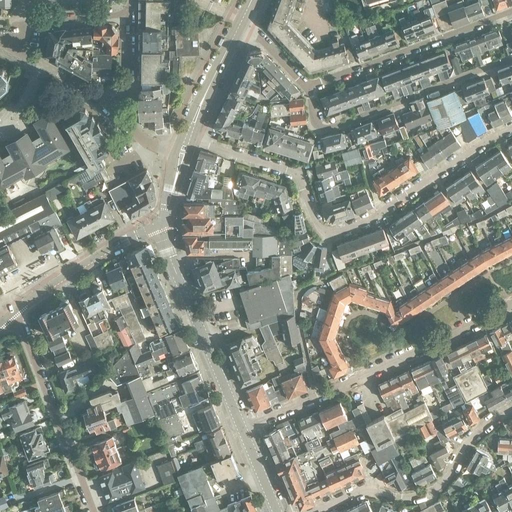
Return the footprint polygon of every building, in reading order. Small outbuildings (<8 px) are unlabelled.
[(174,11),(174,0),(162,0),(163,0),(149,0),(149,6),(142,6),(141,26),(155,27),(155,28),(161,28),(168,28),(168,23),(169,21),(174,21),(174,11)] [(305,2),(300,0),(277,0),(271,16),(272,17),(268,26),(276,34),(275,35),(301,63),(302,63),(309,72),(319,69),(319,70),(349,62),(348,58),(353,57),(350,48),(346,49),(345,45),(340,47),(337,37),(331,39),(334,48),(315,53),(287,22),(294,4),(303,7),(305,2)] [(450,11),(445,0),(432,5),(436,16),(450,11)] [(470,20),(484,15),(479,0),(464,6),(470,20)] [(508,5),(506,0),(493,0),(497,9),(508,5)] [(455,26),(470,20),(464,6),(450,11),(455,26)] [(422,20),(427,35),(437,31),(429,8),(425,10),(428,18),(422,20)] [(418,22),(413,24),(418,38),(427,35),(422,20),(418,10),(414,11),(418,22)] [(418,38),(413,24),(408,26),(405,17),(400,19),(408,42),(418,38)] [(390,32),(384,34),(389,48),(399,45),(391,22),(387,24),(390,32)] [(93,27),(95,40),(95,41),(97,41),(100,44),(116,28),(112,25),(111,26),(108,26),(108,25),(98,25),(97,26),(95,26),(94,27),(93,27)] [(375,25),(371,27),(380,52),(389,48),(384,34),(379,36),(375,25)] [(175,33),(176,34),(176,38),(184,38),(184,34),(183,34),(183,26),(172,27),(172,33),(175,33)] [(173,57),(172,81),(172,77),(178,77),(179,68),(181,68),(182,55),(199,55),(198,26),(183,26),(183,34),(184,34),(184,38),(185,49),(177,49),(177,51),(177,55),(175,57),(173,57)] [(93,27),(72,30),(73,41),(73,46),(82,46),(82,41),(95,40),(93,27)] [(371,39),(365,41),(371,55),(380,52),(371,27),(367,28),(371,39)] [(118,50),(118,33),(119,32),(116,28),(100,44),(102,46),(102,50),(110,50),(110,53),(113,53),(113,50),(118,50)] [(155,28),(140,28),(140,38),(168,38),(168,28),(161,28),(155,28)] [(73,41),(72,30),(65,30),(65,29),(56,30),(56,32),(52,31),(52,32),(50,32),(50,33),(49,33),(45,52),(46,53),(46,55),(47,55),(47,56),(51,57),(51,55),(54,56),(61,53),(63,54),(66,42),(73,41)] [(498,29),(483,34),(489,49),(503,43),(498,29)] [(478,66),(484,64),(479,52),(489,49),(483,34),(468,40),(474,54),(478,66)] [(356,47),(360,59),(371,55),(365,41),(363,35),(358,37),(357,35),(352,37),(349,37),(353,48),(356,47)] [(168,49),(168,38),(140,38),(140,48),(168,49)] [(185,49),(184,38),(176,38),(177,49),(185,49)] [(474,54),(468,40),(454,45),(457,55),(460,54),(462,59),(474,54)] [(67,66),(77,48),(69,47),(68,49),(64,55),(63,54),(61,53),(54,56),(51,55),(51,57),(50,59),(58,63),(60,62),(67,66)] [(87,56),(87,54),(87,49),(77,48),(67,66),(78,72),(87,56)] [(258,69),(261,66),(261,63),(269,57),(261,49),(249,50),(247,56),(254,59),(255,64),(253,67),(255,68),(258,69)] [(93,60),(92,74),(103,75),(103,78),(110,78),(112,55),(99,54),(99,50),(93,50),(93,57),(93,60)] [(177,51),(173,51),(170,51),(169,59),(165,59),(165,51),(140,51),(140,81),(168,81),(172,81),(173,57),(175,57),(177,55),(177,51)] [(436,55),(445,79),(449,77),(445,67),(451,65),(446,51),(436,55)] [(87,56),(78,72),(89,79),(92,74),(93,60),(93,57),(87,54),(87,56)] [(428,58),(433,72),(437,71),(441,80),(445,79),(436,55),(428,58)] [(249,77),(253,67),(255,64),(254,59),(247,56),(239,72),(249,77)] [(269,57),(261,63),(261,66),(271,76),(279,69),(269,57)] [(462,73),(456,57),(451,59),(457,75),(462,73)] [(419,61),(427,86),(431,84),(427,74),(433,72),(428,58),(419,61)] [(408,65),(414,80),(418,78),(422,88),(427,86),(419,61),(408,65)] [(406,83),(409,93),(412,92),(409,82),(414,80),(408,65),(400,68),(406,83)] [(511,84),(511,77),(507,65),(497,69),(503,85),(510,82),(511,84)] [(0,89),(0,90),(0,92),(2,92),(2,90),(8,84),(9,85),(10,84),(9,82),(9,76),(11,76),(10,73),(9,74),(3,69),(4,68),(3,66),(2,68),(0,68),(0,89)] [(400,68),(390,72),(395,87),(406,83),(400,68)] [(267,80),(265,82),(268,85),(262,90),(262,91),(265,94),(285,75),(279,69),(271,76),(267,80)] [(239,72),(235,81),(260,93),(260,91),(260,88),(251,83),(253,79),(249,77),(239,72)] [(386,90),(387,90),(391,89),(395,98),(399,97),(395,87),(390,72),(380,76),(386,90)] [(285,75),(265,94),(268,97),(277,89),(279,92),(291,81),(285,75)] [(378,77),(366,81),(372,96),(379,94),(382,104),(387,102),(378,77)] [(496,89),(491,78),(484,80),(484,78),(473,82),(482,104),(482,105),(487,103),(484,96),(490,93),(489,92),(491,91),(493,99),(492,100),(492,101),(499,98),(496,89)] [(230,90),(244,97),(245,97),(247,92),(258,97),(260,93),(235,81),(230,90)] [(291,81),(279,92),(282,95),(285,92),(290,97),(293,94),(295,96),(301,92),(291,81)] [(372,96),(366,81),(355,85),(361,100),(362,103),(368,101),(367,98),(372,96)] [(141,108),(161,107),(168,106),(170,94),(172,82),(151,83),(152,90),(142,91),(140,93),(141,108)] [(463,87),(455,90),(460,103),(467,100),(468,102),(473,100),(476,107),(482,104),(473,82),(462,87),(463,87)] [(355,85),(344,89),(350,105),(361,100),(355,85)] [(502,87),(496,89),(499,98),(505,95),(502,87)] [(350,105),(344,89),(333,93),(339,109),(350,105)] [(251,113),(254,107),(249,105),(242,101),(244,97),(230,90),(226,100),(247,111),(246,111),(251,113)] [(456,121),(457,121),(465,118),(463,114),(464,113),(460,103),(455,90),(428,101),(429,105),(429,106),(436,124),(437,127),(438,128),(456,121)] [(511,91),(505,95),(499,98),(492,101),(502,123),(511,118),(511,114),(507,104),(511,102),(511,91)] [(339,109),(333,93),(322,97),(327,113),(339,109)] [(303,113),(303,109),(305,109),(303,98),(289,100),(289,103),(270,105),(271,116),(276,116),(290,114),(291,124),(291,125),(298,124),(307,123),(306,112),(303,113)] [(424,98),(409,103),(410,105),(409,106),(410,109),(412,109),(412,111),(403,115),(408,128),(421,123),(424,132),(437,127),(436,124),(429,106),(427,101),(425,101),(424,98)] [(226,100),(221,110),(234,117),(237,112),(244,116),(246,111),(247,111),(226,100)] [(492,101),(487,103),(482,105),(477,107),(483,120),(486,119),(485,115),(488,114),(494,127),(502,123),(492,101)] [(161,107),(141,108),(142,124),(144,126),(156,126),(157,131),(158,133),(171,132),(170,122),(163,123),(162,113),(169,113),(168,106),(161,107)] [(92,171),(95,170),(98,168),(106,163),(102,156),(108,153),(109,149),(103,139),(106,138),(102,132),(104,131),(99,121),(97,122),(93,115),(90,117),(85,108),(81,107),(64,117),(89,161),(87,162),(92,171)] [(467,112),(477,136),(488,130),(483,120),(477,107),(467,112)] [(235,124),(236,122),(232,121),(234,117),(221,110),(213,126),(215,130),(230,134),(233,124),(235,124)] [(467,142),(477,136),(467,112),(464,113),(463,114),(465,118),(457,121),(462,132),(466,141),(467,142)] [(260,128),(262,122),(263,121),(262,120),(263,114),(258,113),(257,115),(258,115),(250,141),(261,144),(265,129),(260,128)] [(393,113),(377,119),(383,134),(385,133),(385,135),(391,133),(391,131),(399,128),(403,140),(409,137),(404,125),(399,127),(393,113)] [(0,187),(26,172),(27,174),(44,164),(43,163),(69,147),(50,114),(36,122),(43,135),(31,142),(27,134),(9,145),(14,153),(2,160),(0,156),(0,187)] [(258,115),(257,115),(255,114),(254,118),(251,117),(249,124),(244,123),(243,127),(239,137),(250,141),(258,115)] [(243,127),(244,123),(244,121),(238,119),(237,123),(236,122),(235,124),(233,124),(230,134),(239,137),(243,127)] [(379,126),(377,120),(362,126),(366,138),(377,134),(378,135),(382,134),(379,126)] [(284,127),(276,124),(275,127),(270,125),(264,145),(278,150),(282,134),(284,127)] [(366,138),(362,126),(351,130),(355,142),(366,138)] [(452,130),(443,136),(453,150),(461,145),(456,136),(452,130)] [(287,153),(293,134),(293,132),(289,131),(287,136),(282,134),(278,150),(287,153)] [(297,156),(301,140),(302,137),(299,136),(299,134),(293,132),(293,134),(287,153),(297,156)] [(462,132),(456,136),(461,145),(466,141),(462,132)] [(343,133),(332,135),(335,148),(346,145),(348,151),(358,148),(357,144),(352,145),(349,138),(345,139),(343,133)] [(335,148),(332,135),(320,138),(323,151),(335,148)] [(443,136),(435,141),(445,155),(453,150),(443,136)] [(307,159),(313,140),(313,138),(309,137),(308,139),(307,142),(301,140),(297,156),(307,159)] [(358,148),(361,159),(373,156),(373,155),(378,153),(381,148),(386,146),(384,139),(358,148)] [(435,141),(428,146),(437,161),(445,155),(435,141)] [(423,150),(420,152),(430,166),(437,161),(427,146),(424,142),(420,145),(423,150)] [(381,148),(384,153),(393,150),(391,144),(386,146),(381,148)] [(358,148),(348,151),(341,153),(346,168),(363,163),(361,159),(358,148)] [(195,167),(219,174),(225,157),(217,154),(201,150),(195,167)] [(506,177),(511,173),(511,166),(500,150),(492,156),(503,172),(506,177)] [(414,164),(410,156),(403,160),(401,157),(398,159),(409,177),(418,171),(419,172),(424,169),(420,161),(414,164)] [(492,156),(484,161),(495,178),(502,173),(503,172),(492,156)] [(399,183),(409,177),(398,159),(395,161),(397,164),(391,169),(399,183)] [(338,171),(334,160),(316,165),(320,178),(334,174),(336,181),(343,179),(346,186),(352,185),(349,177),(350,177),(347,169),(341,171),(338,171)] [(495,178),(484,161),(476,167),(487,183),(495,178)] [(104,167),(100,170),(105,180),(110,178),(104,167)] [(386,172),(383,167),(379,170),(380,173),(390,189),(399,183),(391,169),(386,172)] [(92,172),(95,178),(97,182),(104,178),(98,168),(95,170),(92,171),(92,172)] [(95,178),(92,172),(89,173),(87,169),(77,175),(82,184),(95,178)] [(146,169),(129,178),(109,190),(119,210),(126,206),(131,216),(139,211),(139,213),(149,207),(148,206),(154,203),(156,197),(154,190),(155,189),(151,178),(147,169),(146,169)] [(222,189),(208,188),(209,181),(208,181),(209,177),(210,175),(194,169),(185,195),(196,198),(209,198),(234,199),(231,187),(229,187),(232,177),(224,177),(223,186),(222,186),(222,189)] [(380,195),(390,189),(380,173),(379,170),(373,173),(376,178),(372,181),(380,195)] [(485,192),(482,187),(471,170),(462,176),(474,194),(479,191),(481,194),(485,192)] [(243,196),(249,175),(239,171),(235,188),(240,189),(239,195),(243,196)] [(249,175),(243,196),(247,197),(249,192),(255,194),(259,178),(249,175)] [(330,182),(333,181),(332,176),(328,177),(315,181),(318,191),(331,187),(330,182)] [(466,193),(468,196),(470,201),(476,197),(474,194),(462,176),(454,182),(463,195),(466,193)] [(269,181),(259,178),(255,194),(260,195),(258,201),(263,202),(269,181)] [(279,184),(269,181),(263,202),(264,202),(265,197),(273,199),(274,199),(279,184)] [(509,201),(500,186),(497,181),(487,189),(495,202),(499,207),(509,201)] [(46,193),(50,201),(58,197),(56,194),(66,189),(63,182),(45,191),(46,193)] [(457,204),(466,199),(463,195),(454,182),(446,187),(457,204)] [(274,199),(273,199),(274,202),(289,198),(286,186),(279,184),(274,199)] [(337,185),(331,187),(318,191),(321,200),(340,194),(337,185)] [(357,190),(365,209),(373,206),(372,201),(374,200),(371,194),(369,195),(366,190),(365,186),(357,190)] [(358,213),(365,209),(357,190),(349,193),(357,212),(358,213)] [(432,197),(441,210),(444,213),(452,208),(441,191),(432,197)] [(0,246),(5,244),(7,243),(8,244),(32,231),(29,224),(38,219),(55,211),(50,201),(46,193),(0,215),(0,246)] [(432,197),(424,202),(435,219),(441,215),(439,212),(441,210),(432,197)] [(100,218),(103,223),(114,217),(110,209),(112,208),(108,201),(106,202),(104,199),(101,198),(99,199),(97,198),(92,201),(91,200),(92,203),(95,208),(100,218)] [(234,199),(209,198),(209,202),(184,203),(183,215),(189,215),(225,215),(239,215),(239,207),(236,199),(234,199)] [(289,198),(274,202),(276,212),(292,208),(289,198)] [(349,199),(339,203),(343,218),(354,214),(349,199)] [(88,230),(103,223),(100,218),(95,208),(92,203),(91,200),(86,202),(85,204),(87,207),(88,207),(89,209),(80,213),(88,230)] [(343,218),(339,203),(333,204),(332,202),(322,205),(326,217),(331,216),(332,221),(343,218)] [(443,231),(441,227),(435,219),(424,202),(416,208),(426,221),(426,220),(435,231),(430,234),(431,235),(442,231),(443,231)] [(499,207),(495,202),(484,209),(487,213),(499,207)] [(476,218),(473,213),(469,215),(469,213),(467,214),(465,208),(456,212),(458,216),(462,224),(464,223),(471,220),(476,218)] [(473,213),(476,218),(481,216),(483,215),(480,209),(473,213)] [(426,228),(413,210),(406,215),(414,228),(417,227),(425,238),(431,235),(430,234),(426,228)] [(46,230),(54,247),(55,247),(57,250),(58,251),(63,249),(64,246),(55,227),(62,224),(55,211),(38,219),(42,227),(45,226),(47,230),(46,230)] [(293,214),(293,224),(293,232),(306,230),(302,213),(301,213),(299,211),(295,212),(295,214),(293,214)] [(77,236),(88,230),(80,213),(74,216),(73,214),(68,217),(77,236)] [(292,235),(293,235),(293,232),(288,231),(268,225),(263,224),(260,223),(256,222),(252,221),(248,220),(243,218),(243,215),(239,215),(225,215),(189,215),(189,222),(183,222),(183,232),(214,232),(214,231),(225,231),(225,233),(220,233),(220,235),(251,235),(259,235),(292,235)] [(412,241),(418,240),(415,236),(411,230),(414,228),(406,215),(398,220),(410,239),(412,241)] [(454,227),(459,225),(460,225),(462,224),(458,216),(450,222),(454,227)] [(29,224),(32,231),(35,230),(37,235),(35,236),(43,253),(54,247),(46,230),(47,230),(45,226),(42,227),(38,219),(29,224)] [(402,244),(406,242),(410,239),(398,220),(390,225),(399,239),(402,244)] [(454,227),(450,222),(441,227),(443,231),(450,228),(454,227)] [(383,228),(374,231),(380,247),(389,243),(383,228)] [(292,254),(292,255),(297,254),(296,251),(301,249),(304,246),(302,242),(309,240),(306,231),(293,236),(293,235),(292,235),(292,254)] [(380,247),(374,231),(365,235),(371,250),(380,247)] [(210,248),(251,248),(251,235),(220,235),(184,235),(188,252),(210,252),(210,248)] [(251,235),(251,248),(251,255),(256,255),(256,270),(247,272),(251,283),(290,274),(290,275),(292,274),(292,255),(292,254),(292,235),(259,235),(251,235)] [(371,250),(365,235),(356,238),(361,253),(371,250)] [(448,243),(448,242),(448,241),(445,235),(439,238),(441,243),(442,242),(443,245),(448,243)] [(503,241),(500,235),(494,238),(497,244),(493,246),(499,259),(510,254),(503,240),(503,241)] [(511,235),(508,238),(503,240),(510,254),(511,252),(511,235)] [(361,253),(356,238),(347,241),(352,256),(361,253)] [(315,262),(317,246),(310,241),(301,254),(294,256),(294,264),(301,269),(304,268),(306,265),(306,262),(308,260),(315,262)] [(338,269),(346,267),(343,260),(352,256),(347,241),(338,245),(339,248),(331,251),(338,269)] [(7,243),(5,244),(0,246),(0,255),(7,271),(18,265),(8,244),(7,243)] [(123,273),(129,270),(126,265),(149,256),(149,257),(151,256),(146,246),(145,245),(126,253),(128,258),(118,262),(123,273)] [(408,249),(411,255),(418,252),(421,250),(419,245),(408,249)] [(323,272),(324,265),(326,248),(317,246),(315,262),(313,282),(318,279),(320,271),(323,272)] [(483,251),(481,252),(489,265),(499,259),(493,246),(483,251)] [(489,265),(481,252),(471,259),(479,271),(489,265)] [(393,255),(387,257),(390,264),(395,262),(393,255)] [(129,270),(129,271),(131,275),(153,266),(149,257),(149,256),(126,265),(129,270)] [(465,262),(462,257),(458,260),(469,278),(479,271),(471,259),(465,262)] [(241,266),(241,265),(239,258),(232,258),(232,267),(233,267),(246,268),(246,266),(241,266)] [(460,284),(469,278),(458,260),(451,265),(454,270),(451,272),(460,284)] [(199,279),(227,267),(225,261),(215,265),(213,261),(194,268),(199,279)] [(127,283),(123,273),(118,262),(114,263),(116,268),(107,272),(114,288),(123,285),(126,293),(131,291),(128,283),(127,283)] [(131,286),(157,276),(153,266),(131,275),(127,277),(131,286)] [(233,267),(232,267),(227,267),(199,279),(203,290),(208,288),(209,290),(222,286),(221,283),(224,282),(226,287),(234,286),(251,283),(247,272),(246,268),(233,267)] [(451,272),(441,278),(449,291),(460,284),(451,272)] [(340,301),(346,303),(352,300),(354,295),(349,286),(352,283),(349,283),(348,284),(342,273),(327,282),(328,284),(331,283),(335,291),(340,301)] [(292,315),(295,314),(294,285),(291,278),(290,275),(290,274),(251,283),(234,286),(249,330),(259,326),(268,324),(292,315)] [(135,296),(161,286),(157,276),(131,286),(135,296)] [(438,280),(435,276),(430,280),(433,284),(428,286),(437,299),(448,292),(449,291),(441,278),(440,279),(438,280)] [(428,286),(425,281),(419,285),(417,283),(413,286),(414,288),(418,293),(419,293),(427,306),(437,299),(428,286)] [(352,283),(349,286),(354,295),(352,300),(363,303),(367,292),(368,289),(352,283)] [(95,293),(92,294),(102,317),(108,314),(105,307),(110,304),(102,289),(100,286),(93,289),(95,293)] [(139,306),(165,296),(161,286),(135,296),(139,306)] [(333,292),(319,287),(318,291),(326,293),(321,307),(342,314),(346,303),(340,301),(335,291),(333,291),(333,292)] [(418,293),(414,288),(410,290),(414,296),(409,299),(418,312),(427,306),(419,293),(418,293)] [(379,309),(383,298),(375,295),(376,292),(368,289),(367,292),(363,303),(379,309)] [(77,301),(87,323),(91,321),(91,322),(96,320),(96,322),(99,321),(98,319),(102,317),(92,294),(88,296),(86,292),(79,295),(81,299),(77,301)] [(123,307),(131,303),(126,293),(118,296),(123,307)] [(401,309),(407,319),(418,312),(409,299),(406,294),(403,295),(406,301),(404,302),(401,298),(396,300),(398,304),(399,306),(401,309)] [(120,308),(123,307),(118,296),(111,299),(116,310),(120,309),(120,308)] [(143,316),(169,306),(165,296),(139,306),(143,316)] [(383,298),(379,309),(386,311),(388,315),(396,312),(393,306),(390,300),(383,298)] [(61,306),(55,309),(64,329),(79,322),(68,300),(65,299),(60,301),(59,304),(61,306)] [(123,314),(133,309),(131,303),(123,307),(120,308),(120,309),(123,314)] [(395,327),(396,325),(407,319),(401,309),(399,306),(398,304),(393,306),(396,312),(388,315),(391,322),(390,325),(391,327),(393,328),(395,327)] [(147,326),(173,315),(169,306),(143,316),(147,326)] [(339,325),(342,314),(321,307),(317,319),(324,321),(324,320),(339,325)] [(55,309),(40,316),(40,317),(37,319),(41,325),(44,324),(47,330),(43,332),(46,338),(64,329),(55,309)] [(125,319),(135,315),(133,309),(123,314),(123,315),(125,319)] [(292,315),(268,324),(272,335),(283,332),(285,344),(299,341),(294,316),(295,315),(295,314),(292,315)] [(130,339),(127,333),(124,327),(128,326),(125,319),(123,315),(112,320),(117,331),(127,351),(130,348),(133,345),(130,339)] [(128,326),(138,321),(135,315),(125,319),(128,326)] [(173,315),(147,326),(149,330),(155,328),(157,327),(160,333),(179,325),(178,324),(177,324),(173,315)] [(335,337),(339,325),(324,320),(324,321),(319,336),(311,333),(309,339),(318,338),(335,337)] [(108,330),(103,321),(99,323),(103,332),(93,337),(100,350),(115,344),(108,330)] [(127,333),(140,327),(138,321),(128,326),(124,327),(127,333)] [(511,340),(511,349),(511,350),(511,325),(510,322),(500,327),(506,339),(510,337),(511,340)] [(262,350),(260,345),(259,343),(230,355),(234,365),(255,356),(265,352),(277,347),(272,335),(268,324),(259,326),(265,340),(262,345),(264,349),(262,350)] [(130,339),(134,337),(143,333),(140,327),(127,333),(130,339)] [(511,373),(511,350),(506,339),(500,327),(491,332),(497,345),(501,351),(511,373)] [(154,351),(185,338),(181,329),(164,336),(166,339),(155,344),(153,340),(150,342),(151,345),(154,351)] [(136,343),(138,343),(146,339),(143,333),(134,337),(136,343)] [(476,338),(486,359),(491,356),(488,349),(492,347),(486,334),(476,338)] [(73,359),(63,335),(48,341),(59,365),(73,359)] [(230,355),(259,343),(259,342),(252,335),(241,339),(226,345),(230,355)] [(136,343),(134,337),(130,339),(133,345),(130,348),(140,375),(141,375),(143,379),(151,376),(151,377),(156,375),(153,366),(157,364),(156,361),(161,359),(159,355),(172,350),(173,353),(188,347),(185,338),(154,351),(151,345),(149,346),(151,350),(142,353),(138,343),(136,343)] [(335,337),(318,338),(326,354),(340,347),(335,337)] [(481,361),(486,359),(476,338),(466,343),(473,356),(472,357),(475,361),(480,359),(481,361)] [(473,356),(466,343),(456,348),(466,368),(471,365),(468,359),(472,357),(473,356)] [(190,350),(188,347),(173,353),(172,355),(167,356),(168,363),(170,369),(195,359),(191,350),(190,350)] [(277,347),(265,352),(268,359),(273,360),(281,356),(277,347)] [(340,347),(326,354),(331,364),(345,357),(340,347)] [(130,348),(127,351),(106,373),(117,385),(127,381),(127,380),(140,375),(130,348)] [(466,368),(456,348),(447,353),(453,365),(457,363),(461,370),(466,368)] [(13,355),(12,352),(9,351),(6,352),(4,355),(5,359),(1,360),(13,390),(16,398),(26,394),(24,388),(16,391),(14,386),(18,385),(16,379),(22,376),(18,367),(19,367),(14,355),(13,355)] [(113,351),(106,357),(113,364),(119,357),(113,351)] [(260,366),(255,356),(234,365),(238,375),(260,366)] [(281,356),(273,360),(275,365),(283,361),(281,356)] [(298,393),(308,389),(301,374),(306,371),(303,356),(294,360),(297,368),(294,369),(295,372),(290,375),(291,377),(298,393)] [(440,378),(439,378),(445,390),(451,402),(453,408),(453,407),(453,408),(464,402),(466,402),(457,384),(448,388),(445,382),(447,381),(443,372),(447,370),(441,356),(437,358),(435,357),(432,358),(432,360),(431,360),(440,378)] [(328,366),(320,370),(317,365),(312,368),(314,378),(318,385),(325,382),(325,381),(327,380),(325,375),(323,376),(322,375),(330,370),(334,377),(347,370),(350,371),(352,370),(352,368),(351,366),(349,365),(345,357),(331,364),(328,366)] [(176,378),(199,369),(195,359),(170,369),(166,370),(166,371),(162,372),(164,377),(165,376),(165,378),(153,382),(151,377),(151,376),(143,379),(148,391),(170,383),(167,377),(168,376),(174,374),(176,378)] [(13,390),(1,360),(0,360),(0,389),(3,389),(5,393),(13,390)] [(430,383),(435,381),(439,378),(440,378),(431,360),(421,365),(430,383)] [(72,379),(91,372),(88,362),(60,372),(67,391),(76,388),(72,379)] [(420,388),(425,385),(430,383),(421,365),(412,369),(420,388)] [(470,400),(488,390),(489,390),(486,385),(482,376),(476,365),(453,376),(457,384),(466,402),(470,400)] [(262,371),(260,366),(238,375),(242,384),(258,378),(256,373),(262,371)] [(497,383),(507,377),(504,372),(501,367),(492,372),(494,376),(497,383)] [(199,371),(170,383),(148,391),(149,394),(148,394),(152,406),(205,384),(199,371)] [(409,371),(399,375),(405,389),(410,387),(412,392),(418,390),(409,371)] [(482,376),(486,385),(492,382),(488,373),(482,376)] [(283,381),(282,379),(283,378),(281,374),(277,375),(281,383),(281,385),(283,384),(288,397),(298,393),(291,377),(283,381)] [(154,410),(152,406),(148,394),(149,394),(148,391),(143,379),(141,375),(140,375),(127,380),(127,381),(133,396),(121,400),(118,392),(113,394),(112,392),(99,397),(98,395),(89,398),(92,406),(88,407),(90,411),(81,414),(84,423),(106,415),(104,409),(117,404),(119,412),(122,410),(127,424),(155,414),(154,410)] [(281,383),(277,375),(272,377),(275,386),(281,383)] [(414,408),(413,405),(411,403),(408,404),(404,396),(407,395),(408,395),(405,389),(399,375),(389,380),(397,399),(398,399),(402,408),(404,412),(414,408)] [(389,380),(378,385),(385,399),(388,406),(391,405),(393,403),(397,411),(402,408),(398,399),(397,399),(389,380)] [(511,385),(510,383),(509,380),(500,385),(508,399),(511,397),(511,385)] [(250,400),(275,390),(272,385),(269,386),(267,382),(246,391),(250,400)] [(205,384),(152,406),(154,410),(158,419),(177,412),(202,402),(210,399),(205,384)] [(490,409),(508,399),(500,385),(491,390),(493,395),(492,396),(488,390),(470,400),(472,405),(475,410),(483,406),(485,409),(489,407),(490,409)] [(275,390),(250,400),(254,410),(271,403),(269,399),(277,396),(279,401),(287,398),(282,388),(275,391),(275,390)] [(0,426),(2,426),(1,421),(6,419),(6,418),(12,416),(29,409),(26,400),(10,406),(8,401),(1,404),(0,403),(0,426)] [(470,424),(477,420),(476,419),(479,418),(475,410),(472,405),(470,400),(466,402),(464,402),(467,408),(462,410),(470,424)] [(337,422),(339,427),(340,429),(330,433),(332,438),(330,439),(330,440),(334,438),(342,434),(359,426),(366,440),(371,450),(378,446),(358,407),(352,410),(356,418),(349,421),(347,417),(340,402),(320,411),(327,426),(332,424),(337,422)] [(416,428),(425,423),(432,420),(434,419),(433,418),(430,412),(425,402),(414,408),(404,412),(402,408),(397,411),(393,403),(391,405),(394,411),(385,415),(372,421),(363,403),(357,405),(358,407),(378,446),(392,440),(403,434),(410,431),(416,428)] [(448,410),(453,408),(451,402),(441,407),(442,408),(444,413),(448,411),(448,410)] [(212,404),(192,412),(200,431),(220,423),(212,404)] [(441,407),(430,412),(433,418),(444,413),(442,408),(441,408),(441,407)] [(452,419),(459,433),(467,428),(461,416),(463,415),(459,408),(453,411),(456,417),(452,419)] [(29,409),(12,416),(16,428),(34,421),(37,420),(38,418),(36,412),(34,412),(30,413),(29,409)] [(318,437),(323,435),(320,428),(324,426),(318,411),(308,416),(318,437)] [(106,415),(84,423),(87,431),(96,428),(97,431),(110,427),(111,428),(121,425),(118,417),(108,421),(106,415)] [(312,440),(318,437),(308,416),(299,420),(305,434),(309,433),(312,440)] [(447,421),(445,416),(439,420),(441,424),(435,426),(437,429),(441,427),(448,438),(459,433),(452,419),(447,421)] [(425,423),(430,434),(436,431),(437,431),(437,429),(435,426),(432,420),(425,423)] [(295,433),(300,431),(296,421),(291,423),(284,426),(279,428),(279,429),(264,435),(268,445),(288,436),(288,435),(295,432),(295,433)] [(421,438),(430,434),(425,423),(416,428),(421,438)] [(41,426),(35,428),(20,434),(25,446),(44,439),(42,432),(43,432),(41,426)] [(334,438),(336,442),(339,449),(340,452),(366,440),(359,426),(342,434),(334,438)] [(198,451),(206,447),(226,440),(221,427),(203,434),(202,436),(203,439),(194,442),(198,451)] [(449,440),(448,438),(441,427),(437,429),(437,431),(436,431),(440,439),(433,443),(437,450),(431,453),(438,467),(445,463),(442,457),(449,453),(445,446),(444,443),(449,440)] [(415,440),(410,431),(403,434),(407,442),(408,443),(415,440)] [(392,440),(396,448),(407,442),(403,434),(392,440)] [(93,443),(93,445),(88,447),(90,453),(96,451),(97,456),(117,449),(112,436),(93,443)] [(292,445),(288,436),(268,445),(273,454),(292,445)] [(330,440),(330,439),(326,441),(328,444),(322,446),(323,448),(328,445),(329,446),(336,442),(334,438),(330,440)] [(509,438),(499,438),(496,438),(495,438),(494,439),(494,442),(494,443),(495,444),(499,444),(498,452),(503,452),(503,458),(499,458),(497,460),(499,462),(501,466),(502,467),(507,463),(507,464),(508,463),(509,438)] [(47,446),(44,439),(25,446),(29,458),(50,450),(48,445),(47,446)] [(207,461),(217,457),(230,451),(226,440),(206,447),(209,455),(205,456),(207,461)] [(378,464),(390,458),(398,454),(396,448),(392,440),(378,446),(371,450),(378,464)] [(306,451),(311,448),(308,441),(302,443),(306,451)] [(332,452),(339,449),(336,442),(329,446),(332,452)] [(174,443),(167,446),(171,457),(171,458),(177,475),(178,474),(182,472),(177,456),(174,447),(175,446),(174,443)] [(312,448),(313,449),(314,452),(323,448),(322,446),(321,444),(312,448)] [(277,464),(297,455),(292,445),(273,454),(277,464)] [(325,456),(329,454),(332,452),(329,446),(328,445),(323,448),(314,452),(313,449),(307,451),(306,451),(297,455),(277,464),(281,473),(299,466),(299,465),(311,461),(317,458),(316,456),(323,452),(325,456)] [(97,456),(99,460),(94,462),(96,469),(101,467),(102,468),(121,461),(117,449),(97,456)] [(494,465),(493,464),(492,463),(493,461),(488,459),(489,456),(476,449),(472,458),(494,470),(496,469),(501,466),(499,462),(494,465)] [(340,463),(344,462),(340,452),(336,454),(340,463)] [(343,459),(345,463),(353,480),(364,475),(360,467),(363,466),(360,459),(356,452),(343,459)] [(215,511),(220,510),(214,494),(210,485),(216,483),(214,478),(222,475),(223,478),(238,472),(231,453),(184,471),(184,472),(182,472),(178,474),(183,488),(185,493),(187,498),(188,498),(191,507),(192,511),(215,511)] [(0,455),(0,476),(9,474),(3,454),(0,455)] [(332,462),(330,456),(329,454),(325,456),(318,459),(322,467),(332,462)] [(398,454),(390,458),(396,470),(385,476),(388,484),(394,481),(398,490),(413,483),(399,454),(398,454)] [(427,460),(424,454),(415,458),(427,481),(436,477),(430,464),(425,466),(423,462),(427,460)] [(29,478),(47,471),(45,467),(50,465),(47,458),(43,460),(27,466),(29,472),(28,473),(29,478)] [(427,481),(415,458),(410,460),(415,471),(412,473),(418,486),(427,481)] [(483,476),(486,474),(494,470),(472,458),(467,467),(483,476)] [(178,479),(177,475),(172,460),(157,465),(164,484),(178,479)] [(285,482),(314,471),(311,461),(299,465),(299,466),(281,473),(285,482)] [(109,500),(144,487),(135,462),(123,466),(123,467),(112,471),(112,472),(100,476),(109,500)] [(345,463),(335,468),(343,485),(353,480),(345,463)] [(511,474),(511,472),(507,464),(507,463),(502,467),(500,468),(506,478),(511,474)] [(324,473),(326,477),(327,479),(332,490),(343,485),(335,468),(324,473)] [(47,471),(29,478),(31,482),(33,481),(35,488),(51,482),(56,480),(53,474),(49,475),(47,471)] [(289,492),(318,480),(314,471),(285,482),(289,492)] [(319,482),(327,479),(326,477),(318,480),(289,492),(293,501),(297,499),(310,494),(310,493),(321,488),(319,482)] [(464,487),(468,486),(457,478),(455,482),(448,489),(451,495),(464,487)] [(500,482),(511,504),(511,503),(511,484),(508,486),(504,478),(499,480),(500,482)] [(310,494),(297,499),(301,508),(314,503),(312,499),(332,490),(327,479),(319,482),(321,488),(310,493),(310,494)] [(511,504),(500,482),(495,485),(499,491),(493,494),(501,510),(502,509),(503,511),(506,511),(510,510),(508,506),(511,504)] [(178,496),(185,493),(183,488),(176,491),(178,496)] [(30,511),(37,511),(64,503),(62,499),(67,497),(64,489),(38,498),(41,505),(29,509),(30,511)] [(485,498),(473,504),(477,511),(492,511),(485,500),(490,497),(487,492),(482,494),(485,498)] [(5,496),(0,498),(0,510),(5,508),(5,509),(9,507),(5,496)] [(236,511),(254,505),(250,496),(228,505),(228,506),(220,510),(215,511),(236,511)] [(134,511),(145,508),(144,507),(143,504),(137,506),(135,498),(116,505),(118,511),(134,511)] [(457,500),(452,503),(457,511),(477,511),(473,505),(463,510),(457,500)] [(371,511),(366,501),(357,506),(360,511),(371,511)] [(444,511),(439,501),(433,504),(436,511),(444,511)] [(418,504),(421,510),(427,507),(424,502),(418,504)] [(65,506),(64,503),(37,511),(72,511),(73,511),(70,504),(65,506)]
